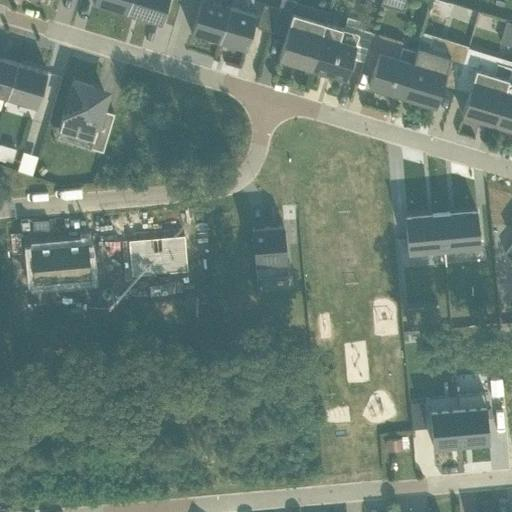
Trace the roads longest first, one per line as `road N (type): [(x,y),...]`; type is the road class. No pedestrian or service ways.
road 1 (residential): [(149,510),(511,476)]
road 2 (residential): [(271,97),(245,174),(220,188),(0,208)]
road 3 (residential): [(0,14),(271,97)]
road 4 (residential): [(271,97),(511,171)]
